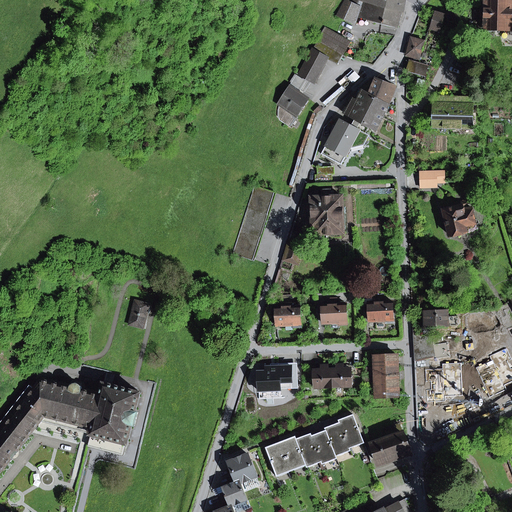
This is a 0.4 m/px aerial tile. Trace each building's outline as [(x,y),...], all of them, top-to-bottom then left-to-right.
[(356,4),(350,1),(347,0),(345,0),(338,14),(353,22),(358,5),(356,4)] [(363,0),(364,1),(400,11),(403,0),(350,0),(350,1),(356,4),(357,0),(363,0)] [(511,14),(511,0),(485,0),(484,29),(487,31),(491,31),(493,29),(511,29),(511,28),(511,27),(511,14)] [(374,21),(374,22),(396,27),(400,11),(364,1),(360,17),(374,21)] [(450,6),(445,19),(458,25),(463,12),(450,6)] [(435,12),(431,26),(440,29),(445,15),(435,12)] [(318,41),(343,55),(350,42),(325,28),(318,41)] [(420,59),(424,41),(411,38),(407,54),(407,56),(420,59)] [(299,74),(311,81),(313,82),(327,57),(338,64),(343,55),(318,41),(299,74)] [(428,66),(410,60),(407,71),(425,76),(428,66)] [(311,81),(299,74),(297,73),(290,82),(292,83),(296,86),(294,89),(298,92),(300,89),(304,92),(311,81)] [(389,105),(389,104),(396,87),(376,79),(374,84),(370,83),(365,88),(371,91),(369,95),(389,105)] [(292,83),(279,104),(297,117),(309,99),(302,94),(298,92),(294,89),(296,86),(292,83)] [(384,114),(389,105),(369,95),(371,91),(365,88),(358,99),(384,113),(384,114)] [(433,103),(433,128),(472,129),(473,104),(479,104),(479,98),(459,97),(459,104),(438,103),(433,103)] [(356,119),(363,123),(369,127),(375,131),(384,114),(384,113),(358,99),(358,100),(354,98),(344,113),(356,119)] [(359,130),(363,123),(356,119),(352,126),(359,130)] [(334,126),(328,142),(327,145),(344,154),(352,139),(355,140),(360,130),(359,130),(352,126),(340,120),(336,127),(334,126)] [(360,130),(366,133),(369,127),(363,123),(359,130),(360,130)] [(344,154),(327,145),(322,154),(342,165),(350,149),(364,145),(369,135),(366,133),(360,130),(355,140),(352,139),(344,154)] [(317,167),(318,175),(330,174),(332,174),(333,174),(332,166),(317,167)] [(444,181),(444,171),(436,172),(437,182),(444,181)] [(421,188),(437,187),(437,182),(436,172),(421,172),(421,188)] [(330,181),(330,174),(318,175),(315,175),(316,182),(330,181)] [(251,259),(253,260),(274,192),(273,192),(272,193),(244,183),(223,250),(252,258),(251,259)] [(253,260),(255,260),(277,193),(274,192),(253,260)] [(332,237),(340,237),(344,233),(343,215),(346,213),(346,207),(343,207),(342,197),(331,197),(328,196),(325,196),(321,197),(312,198),(312,203),(310,204),(310,218),(315,219),(316,234),(328,234),(332,237)] [(443,209),(449,235),(477,229),(472,208),(464,210),(463,206),(467,205),(465,200),(461,202),(462,205),(443,209)] [(293,262),(298,243),(288,240),(283,259),(293,262)] [(293,262),(299,264),(305,245),(298,243),(293,262)] [(136,301),(129,325),(144,329),(150,305),(136,301)] [(386,321),(386,323),(394,323),(392,302),(369,303),(370,322),(386,321)] [(339,323),(339,325),(347,325),(346,304),(337,304),(330,305),(322,305),(323,324),(339,323)] [(301,327),(300,306),(276,307),(277,326),(293,325),(293,328),(301,327)] [(448,311),(425,312),(426,327),(434,327),(458,325),(458,317),(448,317),(448,311)] [(506,318),(470,320),(471,335),(506,333),(506,318)] [(434,358),(434,357),(435,357),(433,345),(434,345),(434,334),(417,334),(418,361),(434,358)] [(511,360),(506,348),(490,356),(492,361),(492,360),(504,386),(504,385),(511,381),(511,360)] [(374,356),(376,398),(399,397),(398,355),(374,356)] [(492,361),(476,368),(490,397),(506,390),(504,385),(504,386),(492,360),(492,361)] [(461,363),(442,364),(442,369),(443,369),(444,397),(445,397),(462,396),(461,363)] [(260,391),(270,390),(280,390),(280,389),(298,388),(297,367),(279,368),(271,368),(267,368),(267,372),(259,373),(260,391)] [(352,387),(351,369),(333,370),(333,387),(352,387)] [(442,369),(425,370),(427,402),(445,402),(445,397),(444,397),(443,369),(442,369)] [(314,371),(315,388),(333,387),(333,370),(314,371)] [(42,381),(0,434),(0,473),(40,421),(45,416),(89,427),(93,428),(91,434),(128,443),(141,393),(104,384),(101,396),(82,391),(81,387),(78,385),(73,385),(71,388),(42,381)] [(271,398),(270,390),(260,391),(260,399),(271,398)] [(340,423),(350,449),(364,443),(354,415),(339,420),(340,423)] [(91,434),(93,428),(89,427),(45,416),(40,421),(91,434)] [(326,431),(336,456),(351,451),(350,449),(340,423),(326,428),(326,431)] [(399,424),(385,429),(388,438),(402,433),(399,424)] [(322,462),(323,464),(337,459),(336,456),(326,431),(312,436),(311,434),(322,462)] [(372,443),(380,464),(410,453),(402,433),(388,438),(372,443)] [(88,447),(124,456),(128,443),(92,434),(88,447)] [(306,465),(307,468),(322,462),(311,434),(296,439),(306,465)] [(292,471),(306,465),(296,439),(296,437),(281,443),(292,471)] [(267,448),(277,476),(292,471),(281,443),(267,448)] [(248,455),(230,463),(237,481),(240,480),(255,474),(248,455)] [(240,480),(241,482),(255,477),(256,476),(255,474),(240,480)] [(232,504),(247,498),(241,482),(240,480),(237,481),(217,489),(219,494),(224,492),(229,505),(232,504)] [(248,500),(247,498),(232,504),(233,506),(248,501),(248,500)] [(384,510),(385,511),(406,502),(404,499),(384,510)] [(353,511),(371,511),(366,502),(352,509),(353,511)] [(411,511),(406,502),(385,511),(411,511)]
